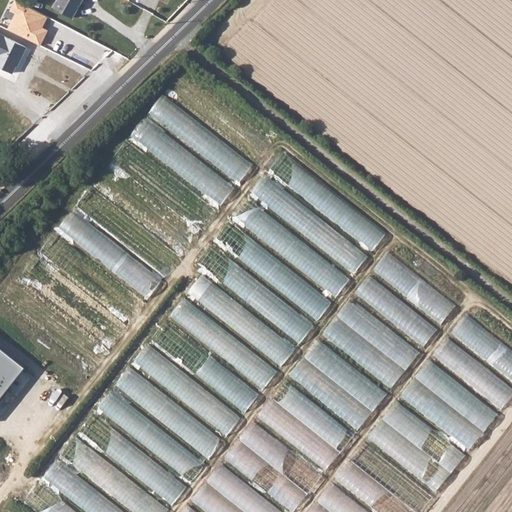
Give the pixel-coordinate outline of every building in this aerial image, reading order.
[(49,16),(16,0),(14,0),(10,11),(16,14),(8,29),(41,45),(48,30),(44,27),(49,16)] [(58,0),(54,8),(74,19),(83,0),(58,0)] [(0,67),(13,74),(26,45),(0,33),(0,67)] [(175,130),(188,114),(164,95),(151,111),(175,130)] [(261,159),(271,140),(252,130),(242,149),(261,159)] [(112,188),(120,172),(107,165),(98,181),(112,188)] [(76,225),(82,219),(73,212),(60,227),(66,233),(74,224),(76,225)] [(61,260),(72,245),(55,233),(43,251),(53,258),(55,256),(61,260)] [(343,294),(345,275),(333,274),(331,292),(343,294)] [(0,402),(24,372),(0,352),(0,402)] [(294,376),(302,378),(304,371),(310,373),(311,369),(297,365),(294,376)] [(272,380),(277,371),(270,368),(265,376),(272,380)] [(246,387),(235,398),(244,407),(249,401),(252,404),(257,398),(246,387)] [(270,401),(259,416),(328,466),(353,432),(324,411),(316,421),(319,423),(313,432),(270,401)] [(32,405),(25,402),(17,421),(45,433),(53,415),(31,406),(32,405)] [(379,445),(393,446),(395,425),(376,423),(375,436),(379,437),(379,445)] [(200,450),(212,458),(222,440),(211,433),(200,450)] [(285,503),(299,511),(320,473),(304,464),(306,459),(269,439),(261,455),(278,465),(282,457),(303,468),(285,503)] [(409,470),(438,491),(452,473),(435,460),(429,469),(421,463),(425,459),(420,455),(409,470)] [(187,486),(165,472),(153,489),(175,504),(187,486)] [(414,511),(418,511),(431,496),(398,472),(386,488),(395,494),(389,502),(398,509),(403,503),(414,511)] [(194,501),(210,511),(211,511),(217,505),(210,500),(216,492),(205,484),(194,501)] [(150,498),(139,511),(167,511),(168,511),(150,498)]
